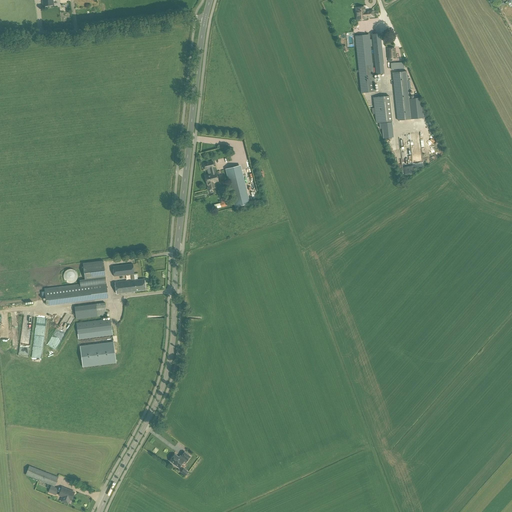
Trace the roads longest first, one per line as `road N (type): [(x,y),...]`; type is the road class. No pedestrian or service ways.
road 1 (tertiary): [(99,511),(170,356),(205,17)]
road 2 (unclassified): [(205,17),(34,38)]
